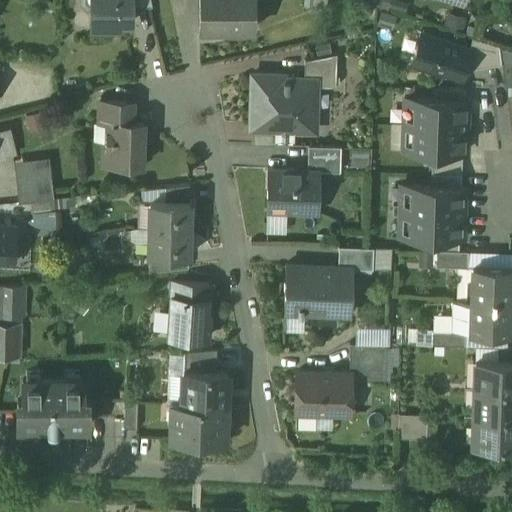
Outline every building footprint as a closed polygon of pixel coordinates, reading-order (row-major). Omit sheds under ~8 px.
[(81,0),(82,2),(86,6),(91,6),(91,26),(119,26),(119,21),(132,21),(132,5),(132,0),(81,0)] [(255,0),(199,0),(200,22),(217,22),(216,27),(255,27),(255,0)] [(470,47),(421,32),(411,63),(445,73),(446,70),(464,76),(466,69),(472,48),(470,47)] [(500,44),(473,36),(470,47),(472,48),(466,69),(502,63),(502,59),(500,44)] [(337,52),(305,59),(304,78),(313,78),(312,85),(336,86),(337,52)] [(511,58),(502,59),(502,63),(506,86),(511,85),(511,58)] [(284,74),(253,73),(251,123),(253,123),(276,124),(295,125),(299,129),(309,130),(313,125),(316,125),(316,107),(312,102),(312,85),(313,78),(304,78),(284,77),(284,74)] [(466,88),(436,87),(435,99),(465,100),(466,88)] [(435,99),(405,98),(403,149),(433,150),(463,151),(467,151),(469,100),(465,100),(435,99)] [(127,101),(100,101),(100,113),(127,113),(127,101)] [(127,113),(100,113),(100,123),(106,123),(105,163),(143,164),(144,122),(133,121),(133,113),(127,113)] [(276,124),(253,123),(253,143),(276,144),(276,124)] [(11,127),(0,129),(0,157),(17,153),(11,127)] [(341,146),(309,145),(308,169),(320,169),(320,170),(341,170),(341,146)] [(354,145),(354,164),(373,164),(373,145),(354,145)] [(463,151),(433,150),(432,173),(462,174),(463,151)] [(50,157),(15,160),(16,172),(51,168),(50,157)] [(51,168),(16,172),(19,202),(31,200),(54,198),(51,168)] [(308,169),(268,168),(267,219),(268,219),(268,209),(319,210),(320,170),(320,169),(308,169)] [(462,174),(432,173),(432,185),(462,186),(462,174)] [(190,184),(166,186),(166,200),(190,200),(190,184)] [(466,186),(402,184),(401,205),(394,204),(393,214),(401,215),(400,235),(430,237),(460,238),(464,238),(466,186)] [(54,198),(31,200),(33,212),(55,210),(54,198)] [(166,200),(150,200),(150,226),(188,228),(188,216),(190,216),(190,200),(166,200)] [(16,225),(0,224),(0,260),(15,261),(16,225)] [(188,228),(150,226),(150,254),(165,254),(189,255),(190,255),(190,239),(188,240),(188,228)] [(460,238),(430,237),(429,249),(437,249),(459,250),(460,238)] [(374,247),(339,245),(339,265),(354,266),(354,267),(373,268),(374,247)] [(459,250),(437,249),(436,265),(459,266),(469,267),(469,265),(469,251),(459,250)] [(165,254),(150,254),(149,271),(165,269),(165,254)] [(189,255),(165,254),(165,269),(187,267),(189,266),(189,255)] [(339,265),(286,263),(284,328),(286,328),(287,311),(352,313),(354,267),(354,266),(339,265)] [(469,267),(459,266),(458,298),(472,298),(473,265),(469,265),(469,267)] [(511,283),(511,265),(473,265),(472,298),(511,300),(511,283)] [(209,282),(172,280),(171,294),(208,296),(209,282)] [(25,284),(12,284),(12,314),(24,315),(25,284)] [(82,294),(74,306),(83,312),(91,300),(82,294)] [(208,296),(171,294),(168,334),(208,336),(210,305),(208,305),(208,296)] [(472,298),(458,298),(457,329),(465,329),(471,330),(472,298)] [(511,300),(472,298),(471,330),(471,332),(510,333),(511,300)] [(21,321),(0,320),(0,357),(8,358),(9,355),(20,356),(21,321)] [(457,329),(433,328),(433,344),(465,345),(465,329),(457,329)] [(386,343),(350,342),(349,372),(351,372),(351,379),(385,380),(386,343)] [(511,346),(498,347),(498,360),(511,360),(511,346)] [(217,347),(181,350),(181,368),(184,368),(217,370),(217,347)] [(511,360),(498,360),(481,360),(480,388),(511,389),(511,360)] [(217,370),(184,368),(182,400),(172,400),(172,401),(227,403),(228,370),(217,370)] [(349,372),(297,370),(296,410),(350,412),(351,379),(351,372),(349,372)] [(83,379),(23,379),(23,398),(18,398),(18,426),(47,426),(47,429),(60,429),(60,426),(89,426),(89,398),(83,398),(83,379)] [(511,389),(480,388),(479,416),(511,417),(511,389)] [(138,399),(126,399),(124,427),(137,427),(138,399)] [(227,403),(172,401),(172,402),(174,402),(174,421),(172,421),(171,437),(225,439),(227,403)] [(317,411),(296,410),(296,427),(316,427),(317,411)] [(414,414),(400,413),(399,438),(413,438),(414,414)] [(428,415),(414,414),(413,438),(427,439),(428,415)] [(511,417),(479,416),(478,445),(511,445),(511,417)]
